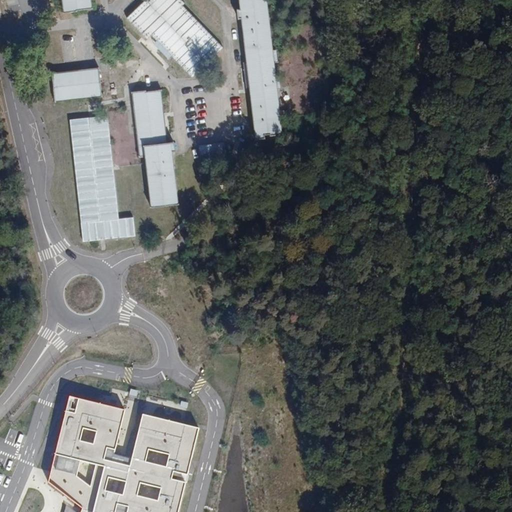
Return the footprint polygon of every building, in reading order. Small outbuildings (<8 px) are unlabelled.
[(63,0),(65,13),(95,12),(93,0),(63,0)] [(223,46),(178,0),(144,0),(126,18),(168,60),(172,57),(191,77),(223,46)] [(268,0),(239,0),(242,48),(237,48),(238,60),(243,60),(252,137),(282,134),(274,58),(271,19),(268,0)] [(104,100),(100,71),(55,75),(60,107),(104,100)] [(166,113),(163,94),(135,96),(141,138),(145,147),(153,204),(180,203),(177,142),(167,143),(166,113)] [(71,119),(81,241),(135,237),(133,217),(117,218),(109,116),(71,119)] [(221,162),(222,147),(201,149),(201,161),(221,162)] [(175,511),(198,425),(69,394),(49,481),(82,506),(79,511),(175,511)]
